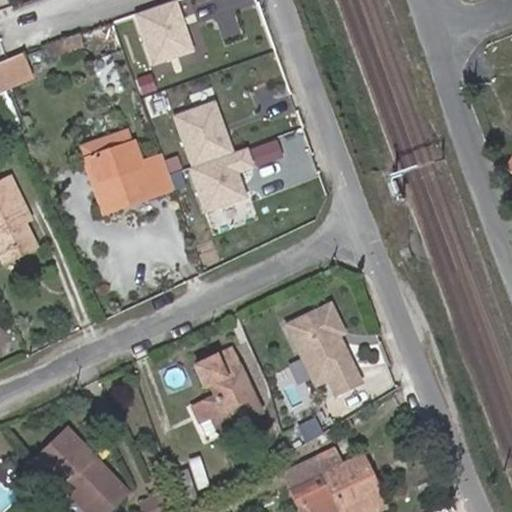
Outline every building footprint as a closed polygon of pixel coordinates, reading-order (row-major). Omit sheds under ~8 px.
[(175,3),(133,18),(150,67),(192,52),(175,3)] [(218,12),(224,34),(241,30),(235,8),(218,12)] [(0,89),(29,78),(20,56),(0,64),(0,89)] [(172,116),(190,169),(232,154),(214,101),(172,116)] [(173,189),(160,156),(139,163),(132,143),(82,161),(101,214),(173,189)] [(232,154),(190,169),(206,212),(246,198),(237,173),(253,168),(246,149),(232,154)] [(28,219),(9,178),(0,182),(0,260),(1,263),(34,247),(21,222),(28,219)] [(343,333),(329,304),(285,324),(314,385),(327,379),(335,395),(359,383),(340,343),(338,344),(334,337),(337,336),(343,333)] [(259,413),(238,367),(237,366),(229,349),(213,357),(193,367),(202,387),(208,385),(213,397),(190,408),(197,423),(209,417),(219,412),(226,428),(259,413)] [(335,395),(327,379),(314,385),(321,401),(335,395)] [(226,428),(219,412),(209,417),(216,433),(226,428)] [(106,511),(126,493),(94,459),(65,429),(30,462),(57,490),(60,487),(83,511),(106,511)] [(289,489),(340,465),(332,449),(282,473),(289,489)] [(374,511),(384,508),(360,455),(340,465),(289,489),(298,511),(311,511),(333,502),(337,511),(374,511)]
